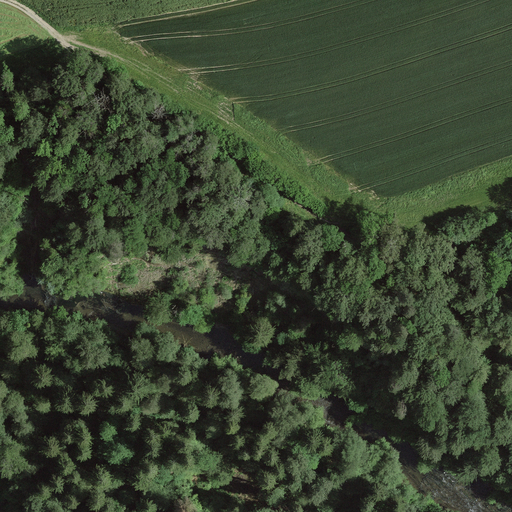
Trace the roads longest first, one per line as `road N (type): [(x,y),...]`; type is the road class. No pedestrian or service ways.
road 1 (track): [(394,265),(7,0)]
road 2 (track): [(135,511),(137,489),(150,476),(174,471),(303,511)]
road 3 (track): [(329,221),(511,194)]
road 4 (track): [(511,341),(394,265)]
